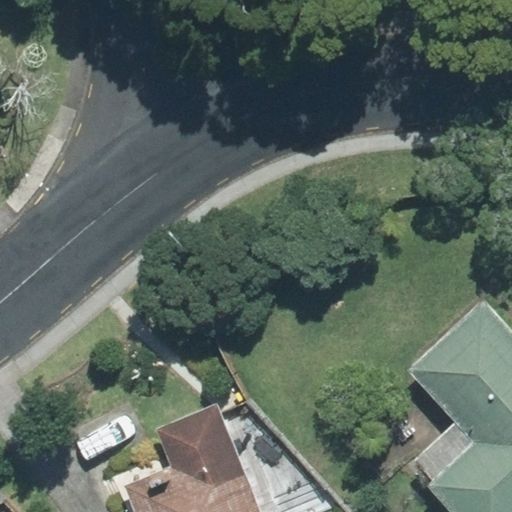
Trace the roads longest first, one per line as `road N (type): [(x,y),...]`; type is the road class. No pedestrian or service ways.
road 1 (residential): [(324,80),(210,127),(0,303)]
road 2 (residential): [(511,75),(393,71),(324,80)]
